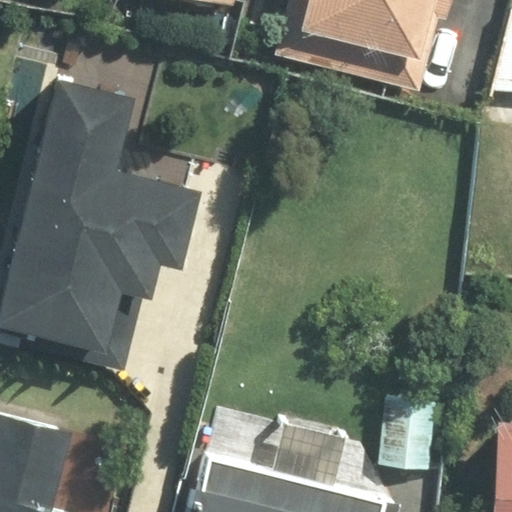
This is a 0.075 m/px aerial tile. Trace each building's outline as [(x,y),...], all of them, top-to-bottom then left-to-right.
[(301,0),(289,55),(418,85),(442,0),(301,0)] [(511,19),(508,20),(493,89),(511,89),(511,19)] [(0,272),(0,324),(125,355),(110,322),(118,288),(149,295),(158,254),(175,258),(193,183),(104,162),(121,91),(48,74),(0,272)] [(383,393),(377,460),(428,464),(434,398),(383,393)] [(0,511),(80,511),(44,502),(65,427),(0,408),(0,511)] [(511,511),(511,415),(490,414),(482,511),(511,511)] [(386,511),(389,501),(206,454),(191,511),(386,511)]
